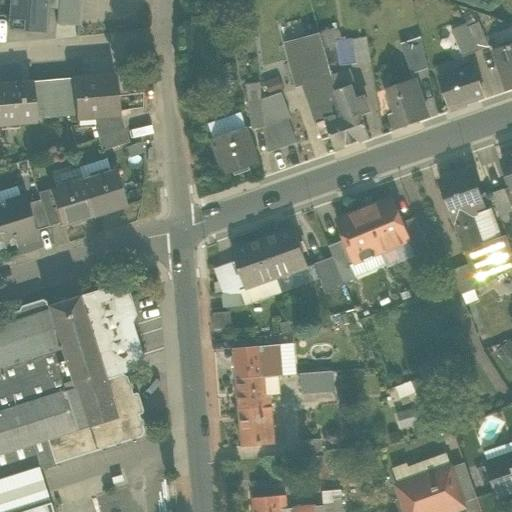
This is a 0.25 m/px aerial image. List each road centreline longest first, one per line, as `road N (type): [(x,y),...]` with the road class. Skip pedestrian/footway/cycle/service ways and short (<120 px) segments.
road 1 (residential): [(180,223),(511,118)]
road 2 (tertiary): [(180,223),(208,511)]
road 3 (residential): [(0,281),(180,223)]
road 4 (residential): [(162,41),(180,223)]
road 5 (residential): [(162,41),(0,52)]
